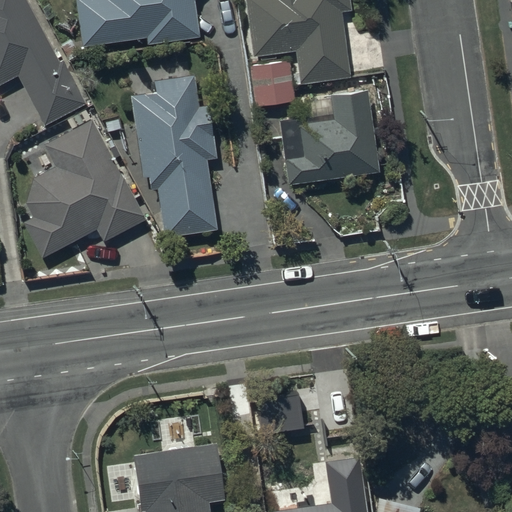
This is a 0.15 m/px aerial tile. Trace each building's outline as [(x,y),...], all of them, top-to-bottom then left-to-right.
[(0,0),(0,61),(18,53),(39,96),(72,80),(32,0),(0,0)] [(74,0),(81,34),(119,28),(117,22),(141,18),(141,22),(190,13),(187,0),(74,0)] [(243,0),(248,31),(295,24),(300,57),(345,50),(337,0),(243,0)] [(290,54),(249,59),(254,101),(295,96),(290,54)] [(156,164),(160,204),(209,200),(204,136),(210,135),(207,101),(196,102),(192,56),(147,60),(148,70),(131,71),(133,85),(127,86),(132,148),(146,147),(148,164),(156,164)] [(282,159),(373,147),(362,60),(327,64),(331,93),(294,98),(298,133),(278,136),(282,159)] [(27,199),(44,231),(95,205),(101,219),(141,199),(88,95),(43,118),(57,146),(21,164),(37,194),(27,199)] [(209,511),(206,481),(217,480),(213,443),(133,454),(138,495),(145,494),(146,511),(209,511)] [(268,490),(270,511),(364,511),(358,458),(324,462),(327,483),(268,490)] [(417,511),(419,503),(378,493),(376,511),(417,511)]
